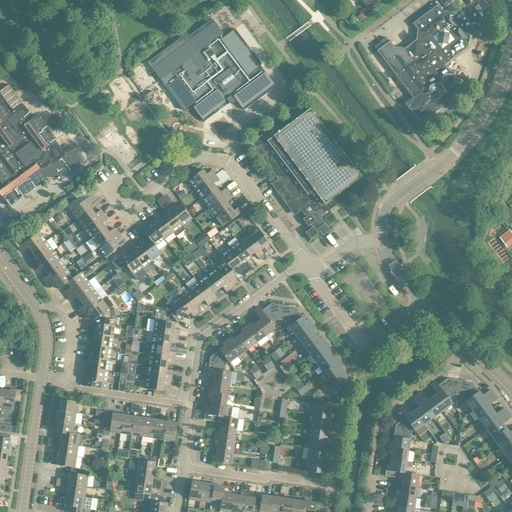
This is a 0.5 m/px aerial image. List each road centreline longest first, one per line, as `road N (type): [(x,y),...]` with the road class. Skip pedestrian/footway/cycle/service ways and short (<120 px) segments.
road 1 (residential): [(305,262),(231,162),(197,156),(122,208),(105,187),(120,176)]
road 2 (tertiary): [(511,49),(467,136),(389,201),(382,239)]
road 3 (residential): [(305,262),(201,337),(191,405)]
road 4 (residential): [(328,511),(330,489),(322,483),(182,468)]
road 5 (residential): [(312,272),(365,345),(423,303)]
road 6 (tertiary): [(22,511),(42,379)]
road 7 (residential): [(191,405),(67,381)]
road 8 (tertiary): [(423,303),(511,392)]
